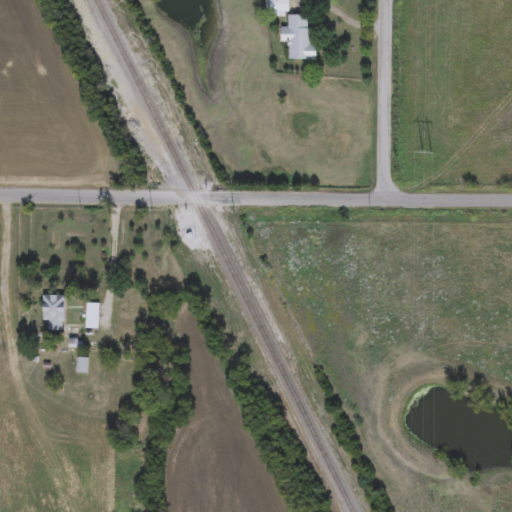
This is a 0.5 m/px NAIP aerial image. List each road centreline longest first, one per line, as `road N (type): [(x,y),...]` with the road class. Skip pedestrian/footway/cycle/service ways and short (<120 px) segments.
road 1 (tertiary): [(0,201),(511,207)]
road 2 (tertiary): [(382,207),(383,0)]
